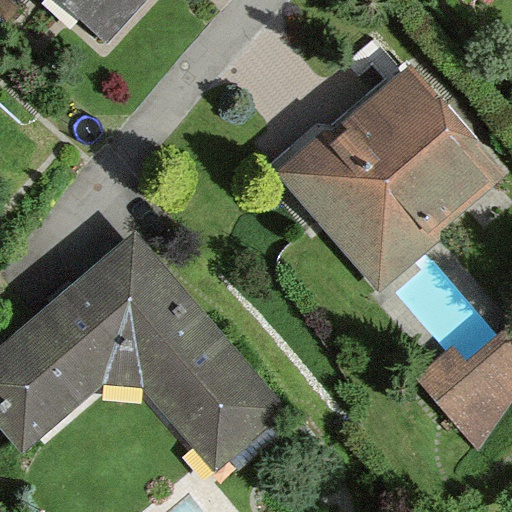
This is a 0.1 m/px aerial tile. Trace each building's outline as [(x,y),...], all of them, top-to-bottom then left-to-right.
[(54,0),(102,44),(142,0),(54,0)] [(0,1),(0,22),(10,11),(0,1)] [(486,173),(408,82),(334,146),(319,145),(306,157),(304,174),(316,188),(332,189),(336,193),(324,205),(358,245),(404,206),(422,227),(486,173)] [(48,309),(54,315),(0,361),(0,414),(20,437),(121,350),(199,441),(253,396),(129,251),(77,296),(71,289),(48,309)] [(424,378),(472,434),(511,376),(511,332),(461,377),(446,359),(424,378)]
